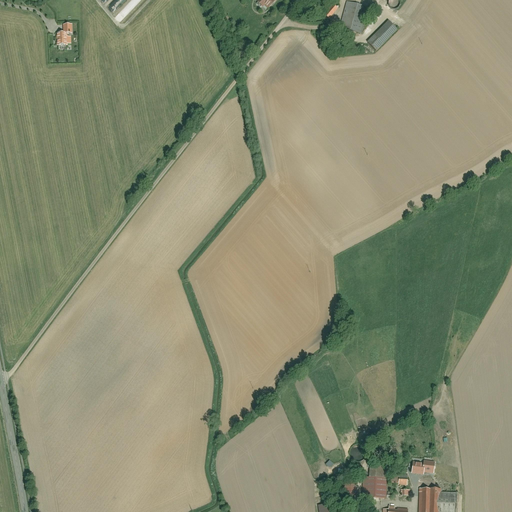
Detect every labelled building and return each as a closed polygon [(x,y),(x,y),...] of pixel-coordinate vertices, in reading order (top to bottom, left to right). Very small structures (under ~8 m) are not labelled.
[(275,0),(255,0),(256,0),(252,4),(259,10),(262,6),(266,10),(275,0)] [(400,0),(391,0),(391,8),(400,8),(400,0)] [(320,14),(327,21),(337,11),(330,4),(320,14)] [(339,30),(361,36),(368,10),(346,4),(339,30)] [(370,42),(379,51),(401,30),(392,21),(370,42)] [(74,33),(74,25),(66,25),(66,34),(69,33),(74,33)] [(66,34),(59,34),(60,46),(69,45),(69,44),(73,44),(73,37),(69,37),(69,33),(66,34)] [(412,462),(411,473),(423,475),(423,473),(433,474),(434,463),(424,462),(424,464),(412,462)] [(361,499),(384,499),(384,465),(368,465),(368,478),(361,478),(361,499)] [(399,483),(399,485),(407,485),(407,477),(389,476),(389,483),(399,483)] [(344,479),(344,495),(358,495),(358,479),(344,479)] [(419,489),(418,511),(455,511),(456,492),(433,492),(433,489),(419,489)]
